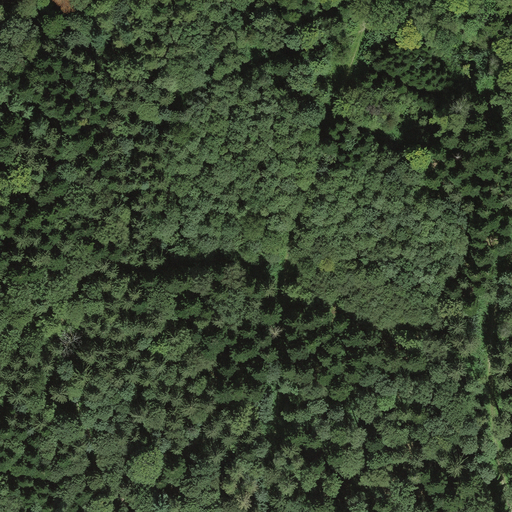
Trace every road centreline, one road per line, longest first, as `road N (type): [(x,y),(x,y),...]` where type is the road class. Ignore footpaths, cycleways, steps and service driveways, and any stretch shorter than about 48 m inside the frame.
road 1 (track): [(267,511),(287,252),(374,0)]
road 2 (track): [(0,251),(129,511)]
road 3 (track): [(511,510),(489,411),(487,343),(511,256)]
road 4 (track): [(511,4),(359,30)]
